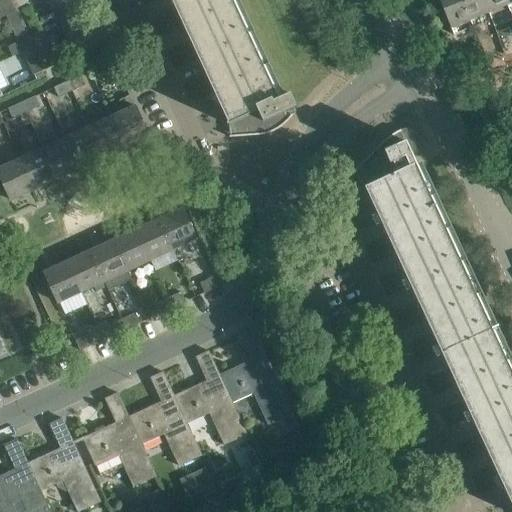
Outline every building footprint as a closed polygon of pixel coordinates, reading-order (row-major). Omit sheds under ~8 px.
[(273,102),(225,0),(171,0),(229,124),(235,121),(237,126),(238,137),(259,135),(266,134),(272,132),(278,129),(284,125),(288,121),(293,115),(292,114),(289,109),(296,106),(290,94),(273,102)] [(439,0),(454,35),(473,27),(462,0),(439,0)] [(462,0),(473,27),(492,19),(483,0),(462,0)] [(509,21),(511,19),(511,15),(505,0),(483,0),(492,19),(506,13),(509,21)] [(12,29),(22,24),(16,11),(6,15),(12,29)] [(19,42),(29,38),(22,24),(12,29),(19,42)] [(37,57),(44,70),(53,66),(47,52),(37,57)] [(34,75),(44,70),(37,57),(27,62),(34,75)] [(105,76),(118,70),(114,60),(100,66),(105,76)] [(67,81),(72,91),(86,85),(81,75),(67,81)] [(59,97),(72,91),(67,81),(54,87),(59,97)] [(126,147),(149,136),(130,95),(120,100),(125,111),(112,116),(126,147)] [(21,103),(26,113),(40,106),(35,96),(21,103)] [(13,119),(26,113),(21,103),(8,109),(13,119)] [(103,158),(126,147),(112,116),(89,127),(103,158)] [(80,168),(103,158),(89,127),(66,138),(80,168)] [(486,331),(410,168),(417,165),(412,154),(416,153),(419,149),(420,144),(420,138),(419,136),(416,132),(412,129),(406,128),(401,130),(391,135),(390,136),(382,142),(357,168),(369,179),(371,184),(365,187),(441,352),(486,331)] [(57,179),(80,168),(66,138),(43,148),(57,179)] [(34,190),(57,179),(43,148),(20,159),(34,190)] [(0,176),(11,200),(34,190),(20,159),(0,168),(0,176)] [(173,250),(197,239),(183,208),(159,219),(173,250)] [(159,219),(137,230),(151,260),(173,250),(159,219)] [(137,230),(113,240),(128,271),(151,260),(137,230)] [(113,240),(91,251),(107,287),(109,290),(131,280),(127,271),(128,271),(113,240)] [(97,292),(107,287),(91,251),(68,261),(82,292),(94,287),(97,292)] [(58,303),(82,292),(68,261),(44,272),(58,303)] [(205,293),(206,293),(219,287),(214,277),(200,283),(205,293)] [(172,308),(186,302),(181,292),(168,298),(172,308)] [(159,314),(172,308),(168,298),(154,304),(159,314)] [(127,329),(140,323),(135,313),(122,319),(127,329)] [(122,319),(108,325),(113,335),(127,329),(122,319)] [(293,413),(263,348),(254,330),(241,336),(253,360),(220,375),(219,375),(232,403),(233,402),(254,393),(268,425),(293,413)] [(441,352),(511,505),(511,387),(486,331),(441,352)] [(89,334),(76,341),(80,351),(94,344),(89,334)] [(219,375),(220,375),(209,351),(196,357),(207,381),(174,396),(187,424),(187,423),(210,413),(224,445),(247,434),(233,402),(232,403),(219,375)] [(174,396),(163,372),(151,378),(162,402),(129,417),(128,417),(141,445),(142,444),(164,434),(179,466),(202,455),(187,423),(187,424),(174,396)] [(128,417),(129,417),(118,393),(105,399),(116,423),(83,438),(91,456),(96,466),(119,455),(134,487),(157,476),(142,444),(141,445),(128,417)] [(78,511),(101,502),(71,436),(63,418),(50,424),(61,448),(28,463),(40,491),(41,491),(63,480),(77,511),(78,511)] [(28,463),(17,439),(4,445),(15,469),(0,476),(0,509),(18,501),(22,511),(50,511),(41,491),(40,491),(28,463)]
